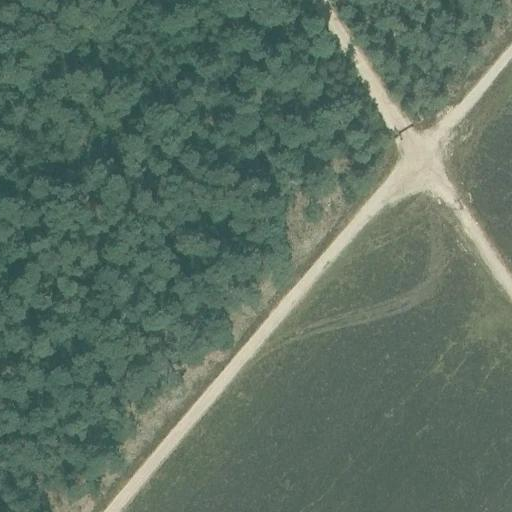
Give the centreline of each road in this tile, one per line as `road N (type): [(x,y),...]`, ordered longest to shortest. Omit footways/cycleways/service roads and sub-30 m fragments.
road 1 (track): [(109,511),(420,153)]
road 2 (track): [(420,153),(318,0)]
road 3 (track): [(511,298),(420,153)]
road 4 (track): [(511,48),(420,153)]
